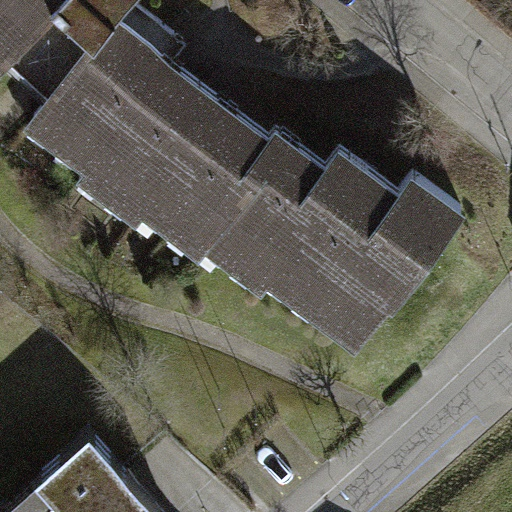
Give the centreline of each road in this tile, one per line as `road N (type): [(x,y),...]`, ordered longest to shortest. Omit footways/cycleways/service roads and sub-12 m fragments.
road 1 (residential): [(511,366),(345,511)]
road 2 (residential): [(393,0),(511,100)]
